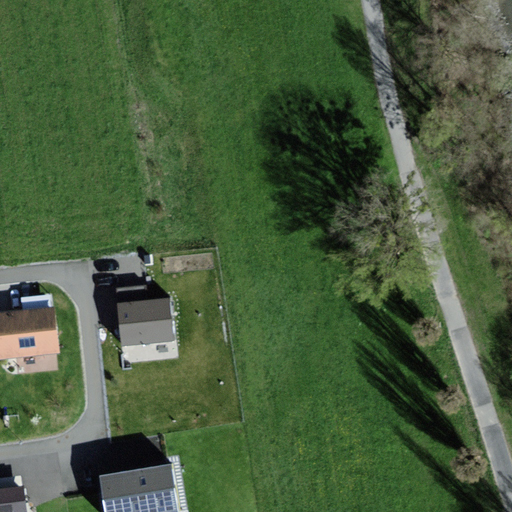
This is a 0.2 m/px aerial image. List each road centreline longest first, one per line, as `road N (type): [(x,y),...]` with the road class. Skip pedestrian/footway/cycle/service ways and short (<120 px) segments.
road 1 (motorway): [(209,0),(290,511)]
road 2 (motorway): [(355,511),(275,0)]
road 3 (residential): [(0,280),(75,274),(96,438),(0,454)]
